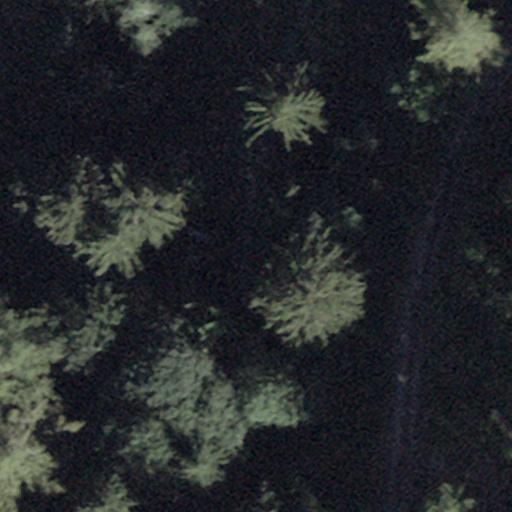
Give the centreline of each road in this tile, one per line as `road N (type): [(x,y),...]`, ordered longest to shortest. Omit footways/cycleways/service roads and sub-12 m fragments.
road 1 (track): [(315,0),(254,213),(247,418),(215,511)]
road 2 (track): [(511,46),(464,129),(419,275),(394,511)]
